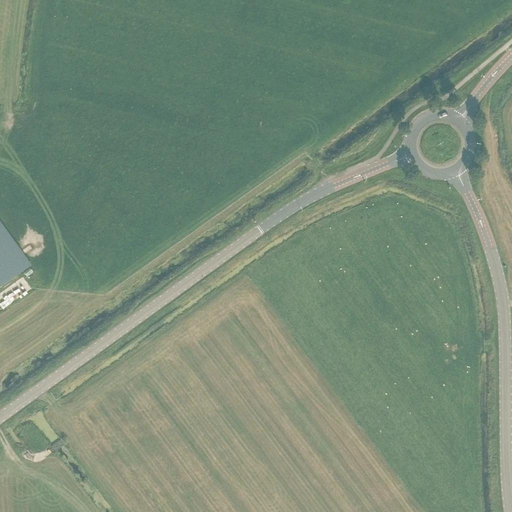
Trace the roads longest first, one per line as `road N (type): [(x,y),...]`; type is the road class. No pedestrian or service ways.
road 1 (secondary): [(0,417),(297,204),(411,155)]
road 2 (secondary): [(510,511),(499,284),(456,171)]
road 3 (track): [(0,436),(15,463),(71,486),(90,511)]
